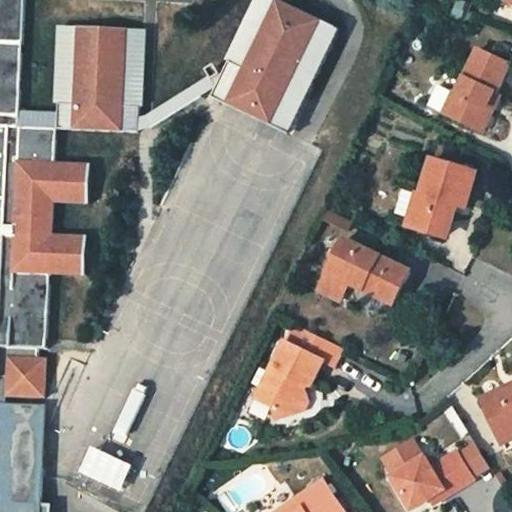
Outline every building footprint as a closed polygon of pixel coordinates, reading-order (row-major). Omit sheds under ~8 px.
[(0,0),(0,379),(7,379),(6,395),(45,396),(46,359),(37,358),(37,347),(47,346),(49,274),(85,274),(86,240),(51,238),(53,207),(88,208),(90,170),(55,169),(55,133),(20,132),(24,0),(0,0)] [(268,0),(261,0),(227,71),(211,105),(208,110),(276,144),(333,32),(268,0)] [(147,136),(147,131),(148,119),(152,37),(61,34),(55,133),(147,136)] [(508,61),(471,47),(454,90),(445,88),(435,113),(482,130),(490,108),(479,104),(485,84),(498,89),(508,61)] [(227,71),(148,119),(147,131),(155,129),(155,137),(211,105),(227,71)] [(475,174),(434,162),(427,193),(418,191),(417,195),(411,219),(410,227),(449,238),(456,214),(448,213),(452,201),(468,204),(475,174)] [(397,216),(411,219),(417,195),(403,191),(397,216)] [(348,238),(354,225),(326,212),(320,225),(348,238)] [(414,275),(348,245),(323,297),(338,304),(345,287),(396,312),(414,275)] [(280,345),(320,362),(327,366),(334,350),(288,326),(280,345)] [(279,429),(307,414),(297,399),(305,388),(311,387),(320,362),(280,345),(252,405),(270,413),(279,429)] [(321,406),(311,387),(305,388),(297,399),(307,414),(321,406)] [(511,398),(509,394),(489,405),(508,442),(511,440),(511,398)] [(0,511),(38,511),(46,408),(0,404),(0,511)] [(474,446),(459,454),(474,481),(491,470),(474,446)] [(384,467),(393,481),(425,461),(416,447),(384,467)] [(409,508),(429,497),(445,487),(450,496),(474,481),(459,454),(430,469),(425,461),(392,481),(393,481),(409,508)] [(450,496),(445,487),(429,497),(434,506),(450,496)] [(339,511),(319,488),(290,511),(339,511)]
